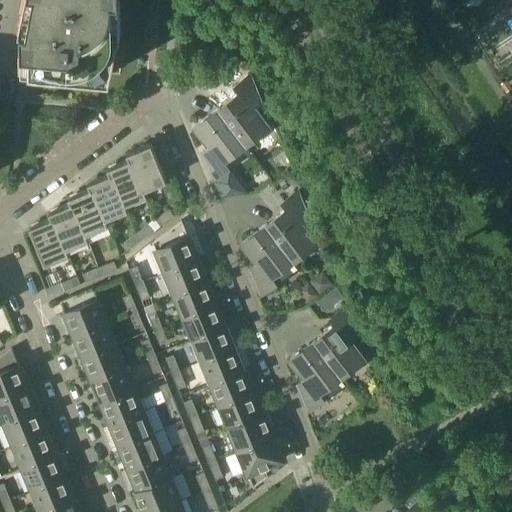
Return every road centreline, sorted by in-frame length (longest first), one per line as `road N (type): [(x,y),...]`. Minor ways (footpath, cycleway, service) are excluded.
road 1 (residential): [(153,98),(331,511)]
road 2 (residential): [(108,511),(0,263)]
road 3 (residential): [(153,98),(0,214)]
